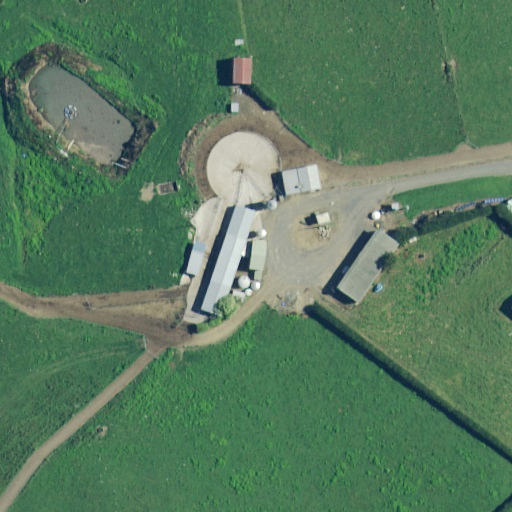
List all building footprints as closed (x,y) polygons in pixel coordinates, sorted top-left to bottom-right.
[(249,59),(231,58),(229,84),(247,85),(249,59)] [(319,189),(314,166),(280,172),(284,195),(319,189)] [(202,206),(191,198),(179,214),(189,222),(202,206)] [(239,257),(245,239),(254,212),(235,206),(199,310),(218,316),(239,257)] [(396,245),(376,231),(336,290),(357,303),(396,245)] [(245,239),(239,257),(248,258),(246,270),(261,272),(265,242),(245,239)] [(242,293),(248,298),(258,287),(252,281),(242,293)] [(243,294),(232,291),(229,300),(240,304),(243,294)]
